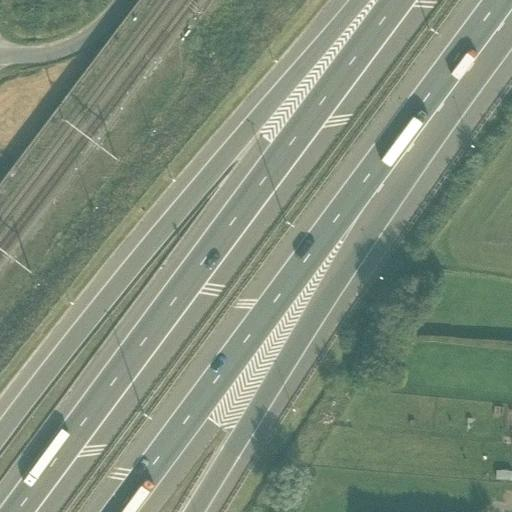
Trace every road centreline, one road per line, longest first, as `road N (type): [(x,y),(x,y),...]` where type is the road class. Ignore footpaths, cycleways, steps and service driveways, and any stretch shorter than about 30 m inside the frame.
road 1 (motorway): [(397,0),(19,511)]
road 2 (motorway): [(368,0),(173,215),(0,436)]
road 3 (motorway): [(121,511),(386,153)]
road 4 (motorway): [(197,511),(380,212),(386,153)]
road 5 (motorway): [(386,153),(505,0)]
road 6 (unclassified): [(118,0),(91,36),(54,52),(0,58)]
